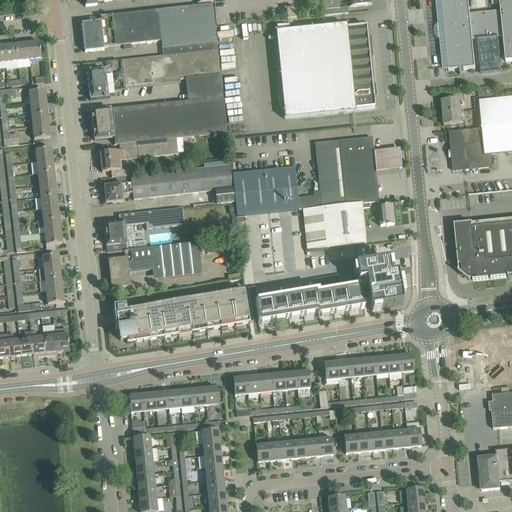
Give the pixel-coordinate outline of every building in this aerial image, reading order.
[(320,0),(321,10),(322,17),(348,14),(348,8),(339,9),(337,0),(349,0),(350,7),(372,5),(371,0),(320,0)] [(441,0),(444,29),(438,30),(439,36),(445,35),(448,72),(460,71),(460,76),(464,75),(464,71),(475,70),(472,41),(477,40),(480,74),(501,72),(498,38),(503,38),(506,63),(511,62),(511,0),(499,0),(501,12),(470,15),(468,0),(441,0)] [(213,5),(100,18),(100,23),(104,48),(123,46),(161,41),(163,57),(218,51),(213,5)] [(286,10),(287,20),(297,19),(296,9),(286,10)] [(100,23),(81,25),(85,53),(104,51),(104,48),(100,23)] [(355,110),(374,108),(373,98),(376,97),(376,94),(373,94),(368,48),(371,48),(370,37),(367,37),(366,27),(347,29),(346,26),(276,33),(284,120),(355,113),(355,110)] [(41,60),(41,58),(39,43),(27,45),(29,61),(41,60)] [(17,62),(29,61),(27,45),(16,46),(17,62)] [(5,64),(17,62),(16,46),(4,47),(5,64)] [(105,70),(87,72),(88,87),(90,101),(100,100),(109,99),(108,89),(123,87),(191,80),(220,76),(220,72),(218,51),(163,57),(114,62),(104,63),(105,70)] [(101,111),(91,112),(94,141),(114,139),(114,146),(119,145),(176,140),(182,139),(215,136),(215,141),(223,140),(223,135),(228,134),(223,95),(221,76),(220,76),(191,80),(193,98),(193,101),(101,111)] [(490,88),(477,89),(478,98),(479,102),(491,100),(491,94),(490,88)] [(15,90),(0,91),(0,108),(6,108),(5,99),(15,97),(15,90)] [(46,103),(45,91),(29,93),(30,105),(46,103)] [(479,111),(481,123),(482,129),(449,133),(453,172),(492,168),(491,156),(511,153),(511,99),(497,101),(497,100),(491,100),(479,102),(479,111)] [(461,112),(460,100),(441,102),(443,114),(461,112)] [(47,115),(46,103),(30,105),(31,117),(47,115)] [(443,114),(444,126),(462,125),(461,112),(443,114)] [(33,129),(49,127),(47,115),(31,117),(33,129)] [(49,127),(33,129),(34,141),(50,139),(49,127)] [(8,131),(3,132),(4,148),(18,147),(17,140),(17,134),(9,135),(8,131)] [(294,168),(232,175),(235,204),(236,214),(236,217),(302,210),(302,211),(306,251),(356,245),(366,244),(362,209),(369,209),(369,204),(379,203),(375,173),(373,153),(372,139),(362,140),(315,145),(317,162),(317,166),(320,193),(313,194),(313,197),(297,199),(296,183),(294,168)] [(120,153),(100,155),(102,173),(111,172),(112,172),(120,171),(119,162),(178,156),(178,151),(176,140),(119,145),(120,153)] [(386,151),(373,153),(375,173),(389,171),(403,169),(401,149),(386,151)] [(37,163),(52,162),(51,150),(35,152),(37,163)] [(207,169),(131,177),(131,184),(133,194),(133,200),(214,191),(215,200),(201,202),(202,204),(172,207),(172,211),(176,210),(234,204),(232,189),(229,159),(206,161),(207,169)] [(52,162),(37,163),(38,175),(54,173),(52,162)] [(54,173),(38,175),(39,187),(55,185),(54,173)] [(131,184),(126,184),(125,178),(115,179),(115,186),(103,187),(105,205),(124,203),(123,195),(133,194),(131,184)] [(55,185),(39,187),(41,199),(56,197),(55,185)] [(42,211),(58,209),(56,197),(41,199),(42,211)] [(380,227),(386,227),(388,227),(388,226),(394,226),(392,206),(378,207),(380,227)] [(58,209),(42,211),(42,216),(43,223),(59,221),(58,209)] [(123,223),(104,225),(105,236),(125,234),(124,226),(146,224),(147,230),(178,227),(176,210),(172,211),(123,216),(123,223)] [(29,231),(29,236),(44,234),(45,235),(60,233),(59,221),(43,223),(38,223),(38,230),(29,231)] [(469,282),(495,279),(489,227),(473,228),(473,224),(454,226),(459,273),(469,282)] [(511,277),(511,224),(489,227),(495,279),(511,277)] [(20,237),(14,238),(16,250),(21,249),(28,248),(27,243),(45,241),(46,246),(55,245),(62,245),(60,233),(45,235),(45,236),(41,236),(41,235),(20,237)] [(106,247),(116,246),(126,245),(125,234),(105,236),(106,247)] [(152,271),(154,281),(201,275),(198,244),(124,252),(125,260),(127,259),(129,274),(152,271)] [(48,257),(42,258),(44,270),(59,268),(58,256),(48,257)] [(5,274),(11,274),(9,262),(9,258),(0,258),(0,262),(3,262),(5,274)] [(125,260),(108,262),(111,290),(130,288),(129,274),(127,259),(125,260)] [(316,294),(255,304),(258,324),(318,315),(318,317),(364,310),(362,298),(368,297),(370,311),(402,306),(397,275),(390,276),(388,262),(356,267),(358,281),(359,281),(360,289),(316,296),(316,294)] [(40,282),(61,280),(59,268),(44,270),(38,270),(40,282)] [(61,280),(40,282),(45,282),(46,293),(62,291),(61,280)] [(62,291),(46,293),(48,306),(63,304),(62,291)] [(124,305),(112,307),(116,330),(118,330),(120,341),(134,339),(135,343),(143,341),(142,337),(148,336),(149,340),(157,339),(157,335),(162,334),(163,338),(171,337),(171,333),(177,332),(177,336),(179,335),(178,332),(191,329),(191,333),(193,333),(192,329),(198,328),(199,332),(207,331),(206,327),(212,326),(213,330),(221,328),(221,324),(226,323),(227,327),(235,326),(235,322),(241,321),(241,325),(250,324),(244,292),(243,292),(243,293),(243,292),(244,295),(126,315),(124,305)] [(22,296),(16,297),(18,313),(30,312),(29,305),(23,306),(22,296)] [(54,331),(57,353),(69,352),(66,329),(54,331)] [(45,358),(53,357),(53,354),(57,353),(54,331),(54,332),(43,333),(43,338),(45,358)] [(38,358),(45,358),(43,338),(37,339),(36,332),(31,333),(33,356),(37,355),(38,358)] [(25,340),(20,341),(21,357),(33,356),(31,333),(24,334),(25,340)] [(7,335),(0,336),(0,359),(10,359),(7,335)] [(14,341),(13,335),(7,335),(10,359),(21,357),(20,341),(14,341)] [(414,373),(412,356),(399,357),(401,374),(414,373)] [(388,375),(401,374),(399,357),(387,358),(388,375)] [(374,360),(376,377),(388,375),(387,358),(374,360)] [(374,360),(361,361),(363,378),(376,377),(374,360)] [(350,379),(363,378),(361,361),(349,362),(350,379)] [(350,379),(349,362),(336,363),(338,380),(350,379)] [(325,382),(338,380),(336,363),(323,365),(325,382)] [(309,372),(296,374),(298,390),(298,398),(310,397),(309,389),(310,389),(310,382),(309,372)] [(298,390),(296,374),(283,375),(285,392),(298,390)] [(285,392),(283,375),(271,376),(272,393),(285,392)] [(272,393),(271,376),(258,377),(260,394),(272,393)] [(247,396),(260,394),(258,377),(245,379),(247,396)] [(233,380),(234,397),(247,396),(245,379),(233,380)] [(391,398),(391,403),(404,401),(403,395),(403,389),(402,387),(398,388),(399,389),(396,389),(397,397),(391,398)] [(219,405),(217,389),(205,390),(206,407),(219,405)] [(206,407),(205,390),(192,391),(194,408),(206,407)] [(181,409),(194,408),(192,391),(179,392),(181,409)] [(168,410),(181,409),(179,392),(167,394),(168,410)] [(340,408),(340,403),(328,404),(326,393),(318,394),(319,405),(320,409),(328,409),(340,408)] [(494,412),(491,412),(493,430),(503,429),(511,428),(511,393),(502,395),(492,396),(493,403),(494,412)] [(156,412),(168,410),(167,394),(154,395),(156,412)] [(141,396),(143,413),(156,412),(154,395),(141,396)] [(143,413),(141,396),(129,397),(130,414),(143,413)] [(144,422),(140,423),(140,422),(131,423),(133,436),(145,435),(144,422)] [(157,429),(145,430),(144,422),(145,435),(158,433),(157,429)] [(219,443),(218,430),(201,432),(202,445),(219,443)] [(421,447),(419,430),(407,432),(408,449),(421,447)] [(408,449),(407,432),(394,433),(396,450),(408,449)] [(383,451),(396,450),(394,433),(381,434),(383,451)] [(383,451),(381,434),(369,436),(370,452),(383,451)] [(370,452),(369,436),(356,437),(358,454),(370,452)] [(151,450),(150,437),(133,439),(134,452),(151,450)] [(358,454),(356,437),(343,438),(345,455),(358,454)] [(333,456),(332,446),(331,439),(319,441),(320,457),(333,456)] [(320,457),(319,441),(306,442),(308,459),(320,457)] [(293,443),(295,460),(308,459),(306,442),(293,443)] [(219,443),(202,445),(204,457),(221,456),(219,443)] [(282,461),(295,460),(293,443),(281,444),(282,461)] [(282,461),(281,444),(268,446),(270,463),(282,461)] [(270,463),(268,446),(255,447),(257,464),(270,463)] [(152,463),(151,450),(134,452),(135,464),(152,463)] [(496,458),(499,483),(511,481),(511,450),(495,452),(496,458)] [(222,468),(221,456),(204,457),(205,470),(222,468)] [(496,458),(479,460),(482,492),(500,490),(499,483),(496,458)] [(152,463),(135,464),(137,477),(154,475),(152,463)] [(223,481),(222,468),(205,470),(206,483),(223,481)] [(154,475),(137,477),(138,490),(155,488),(154,475)] [(223,481),(206,483),(208,495),(225,494),(223,481)] [(156,501),(155,488),(138,490),(139,502),(156,501)] [(424,502),(422,489),(405,491),(407,504),(424,502)] [(209,508),(226,506),(225,494),(208,495),(209,508)] [(184,511),(189,510),(189,503),(192,503),(192,497),(188,497),(183,498),(184,511)] [(328,499),(329,511),(346,510),(345,497),(328,499)] [(157,511),(156,501),(139,502),(140,511),(162,511),(161,511),(157,511)] [(407,504),(407,511),(424,511),(424,502),(407,504)]
